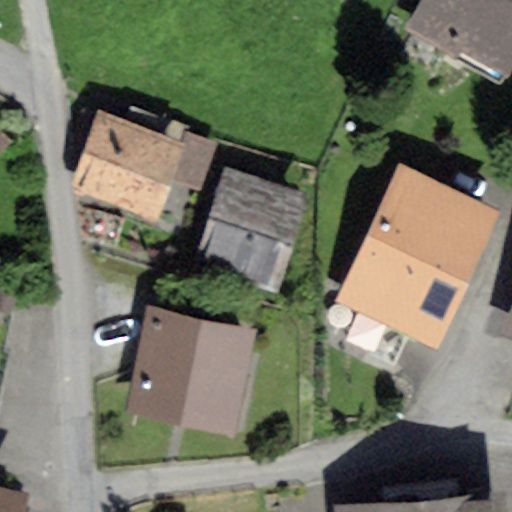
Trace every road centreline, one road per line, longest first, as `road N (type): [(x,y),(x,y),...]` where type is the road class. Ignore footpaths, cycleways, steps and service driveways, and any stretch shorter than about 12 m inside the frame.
road 1 (residential): [(511,242),(478,316),(448,414),(340,463),(76,487)]
road 2 (residential): [(76,487),(49,97)]
